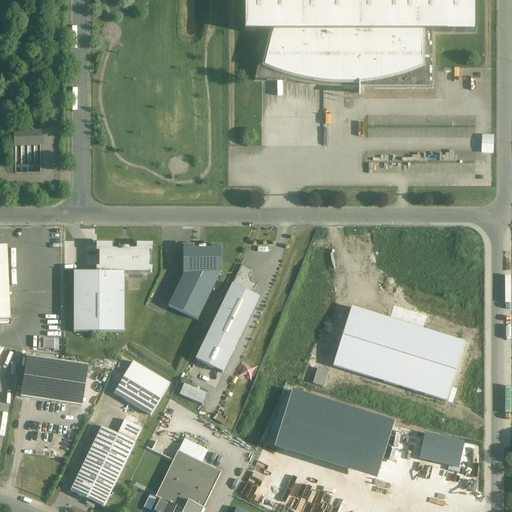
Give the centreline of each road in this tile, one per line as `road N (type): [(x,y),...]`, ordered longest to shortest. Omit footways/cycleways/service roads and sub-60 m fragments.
road 1 (unclassified): [(501,216),(75,215)]
road 2 (unclassified): [(501,216),(496,511)]
road 3 (unclassified): [(504,0),(501,216)]
road 4 (unclassified): [(78,0),(75,215)]
